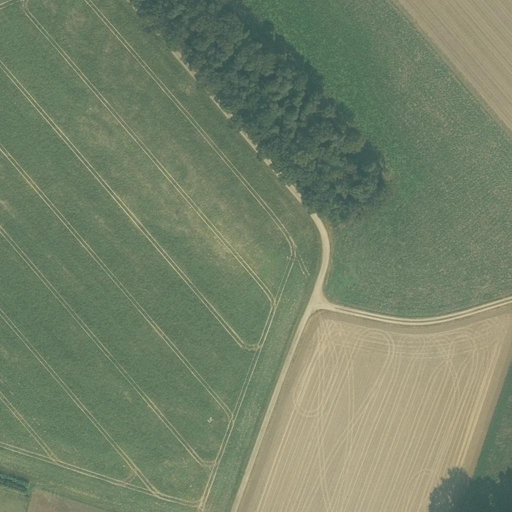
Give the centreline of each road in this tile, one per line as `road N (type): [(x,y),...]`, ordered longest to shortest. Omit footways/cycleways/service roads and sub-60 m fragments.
road 1 (unclassified): [(128,0),(319,222),(326,246),(233,511)]
road 2 (track): [(312,303),(431,322),(511,300)]
